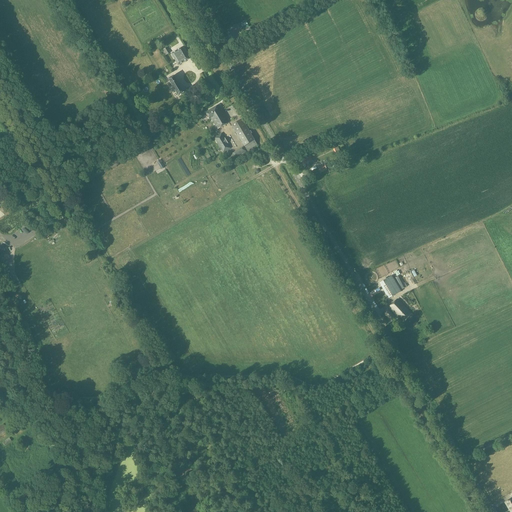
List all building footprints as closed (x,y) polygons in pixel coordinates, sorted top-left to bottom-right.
[(182,47),(171,54),(178,66),(189,59),(182,47)] [(174,76),(169,79),(179,96),(184,93),(174,76)] [(219,105),(206,113),(210,119),(212,119),(218,129),(229,122),(219,105)] [(255,140),(242,119),(232,126),(245,147),(247,151),(258,145),(255,140)] [(219,152),(221,150),(223,153),(231,149),(222,133),(214,138),(220,148),(218,149),(219,152)] [(336,142),(331,144),(335,153),(340,151),(336,142)] [(235,158),(246,152),(243,147),(232,153),(235,158)] [(310,155),(302,159),(305,165),(313,162),(310,155)] [(406,262),(422,257),(419,249),(403,254),(406,262)] [(408,279),(412,277),(407,265),(396,270),(398,275),(405,272),(408,279)] [(401,291),(392,276),(380,283),(389,299),(401,291)] [(396,278),(402,289),(406,287),(400,276),(396,278)] [(411,313),(398,300),(389,308),(402,321),(411,313)] [(392,321),(395,317),(388,310),(385,314),(392,321)] [(9,421),(0,426),(0,434),(12,427),(9,421)] [(9,438),(3,443),(5,446),(11,441),(9,438)]
